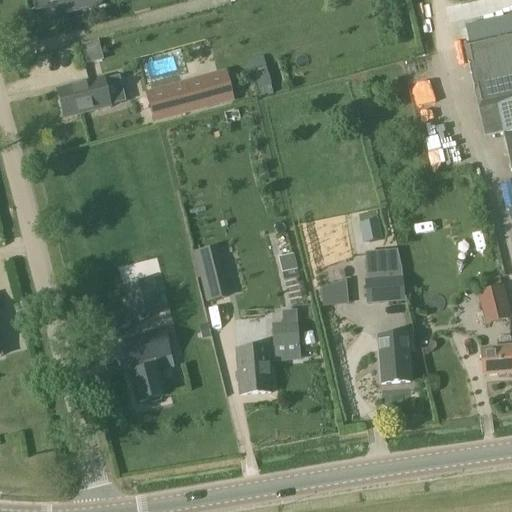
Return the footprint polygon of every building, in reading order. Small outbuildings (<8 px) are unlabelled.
[(32,0),(36,12),(82,0),(32,0)] [(511,35),(464,47),(485,137),(503,133),(511,172),(511,35)] [(82,47),(84,56),(100,52),(97,43),(82,47)] [(224,77),(147,98),(153,121),(230,100),(224,77)] [(57,93),(63,120),(109,108),(102,82),(57,93)] [(382,244),(377,222),(359,226),(364,248),(382,244)] [(195,255),(197,265),(217,261),(214,250),(195,255)] [(278,259),(282,275),(297,271),(293,255),(278,259)] [(365,280),(367,306),(405,303),(402,278),(400,262),(367,264),(367,280),(365,280)] [(151,276),(119,285),(129,322),(161,313),(151,276)] [(501,280),(499,280),(488,283),(490,293),(478,296),(486,330),(511,324),(501,280)] [(323,307),(334,306),(333,287),(322,290),(323,307)] [(206,326),(199,328),(203,339),(209,337),(206,326)] [(297,326),(272,328),(274,349),(299,347),(297,326)] [(164,332),(124,341),(132,370),(171,360),(164,332)] [(378,340),(381,385),(410,383),(408,354),(412,353),(411,337),(378,340)] [(238,352),(241,398),(270,396),(266,349),(238,352)] [(511,351),(481,354),(483,378),(511,375),(511,351)] [(130,376),(137,405),(163,399),(156,369),(130,376)]
